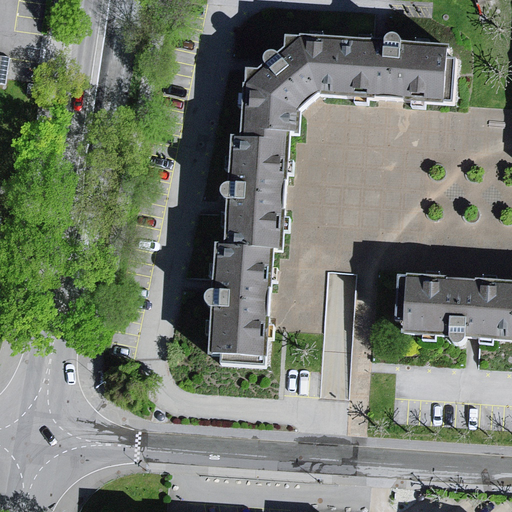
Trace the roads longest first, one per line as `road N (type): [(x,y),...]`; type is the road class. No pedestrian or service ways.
road 1 (residential): [(38,439),(511,474)]
road 2 (residential): [(38,439),(110,0)]
